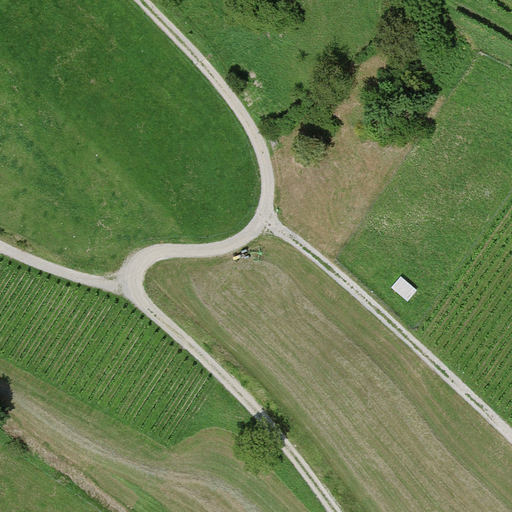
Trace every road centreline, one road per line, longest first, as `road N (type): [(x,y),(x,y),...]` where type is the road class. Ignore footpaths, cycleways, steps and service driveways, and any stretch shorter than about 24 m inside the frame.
road 1 (track): [(135,289),(146,258),(222,250),(251,238),(271,196),(257,132),(141,0)]
road 2 (track): [(511,438),(266,219)]
road 3 (track): [(338,511),(223,375),(135,289)]
road 4 (track): [(0,246),(135,289)]
